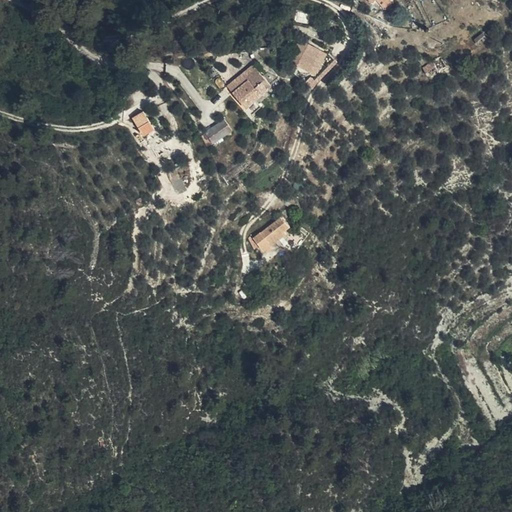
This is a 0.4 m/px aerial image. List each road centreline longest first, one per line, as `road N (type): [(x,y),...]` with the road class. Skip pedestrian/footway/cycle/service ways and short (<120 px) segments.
road 1 (unknown): [(332,0),(351,14),(355,44),(325,85),(284,198)]
road 2 (track): [(0,115),(78,129),(117,122),(148,103),(157,89),(153,67)]
road 3 (unknown): [(88,48),(205,0)]
